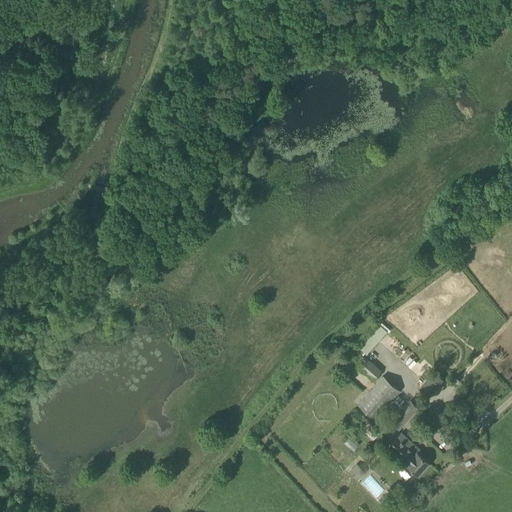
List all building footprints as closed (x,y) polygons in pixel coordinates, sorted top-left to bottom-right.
[(369,353),(390,330),(379,320),(358,343),(369,353)] [(373,381),(382,371),(367,357),(358,367),(373,381)] [(429,395),(443,379),(433,371),(420,387),(429,395)] [(375,419),(400,390),(383,375),(357,404),(375,419)] [(398,429),(418,407),(411,400),(391,422),(398,429)] [(416,453),(397,437),(389,446),(406,462),(405,464),(417,475),(429,462),(417,452),(416,453)] [(357,464),(348,472),(356,480),(364,472),(357,464)] [(376,499),(385,490),(370,474),(360,483),(376,499)]
